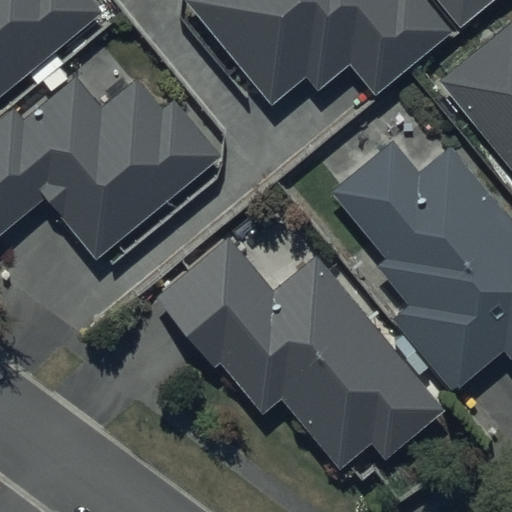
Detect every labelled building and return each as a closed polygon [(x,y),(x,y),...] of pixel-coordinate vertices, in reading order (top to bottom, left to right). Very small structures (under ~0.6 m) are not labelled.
[(0,0),(0,88),(93,8),(86,0),(0,0)] [(186,0),(269,98),(300,71),(313,85),(343,60),(369,92),(446,27),(423,0),(186,0)] [(435,0),(454,22),(481,0),(435,0)] [(511,14),(511,13),(435,74),(511,169),(511,14)] [(19,113),(10,103),(0,111),(0,226),(42,192),(90,252),(214,151),(171,98),(162,105),(136,73),(99,104),(71,71),(19,113)] [(389,135),(327,186),(382,253),(372,261),(403,299),(388,311),(450,387),(498,348),(505,356),(511,350),(511,224),(446,143),(416,168),(389,135)] [(224,234),(154,291),(209,365),(216,360),(256,409),(276,393),(334,464),(366,438),(378,452),(436,405),(311,251),(267,287),(224,234)]
